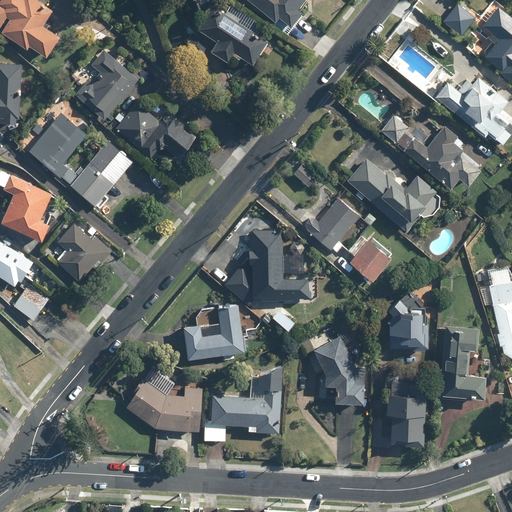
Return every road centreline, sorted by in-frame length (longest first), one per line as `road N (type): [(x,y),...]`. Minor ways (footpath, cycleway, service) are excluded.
road 1 (residential): [(27,479),(52,407),(383,0)]
road 2 (residential): [(27,479),(54,473),(363,489),(405,487),(511,456)]
